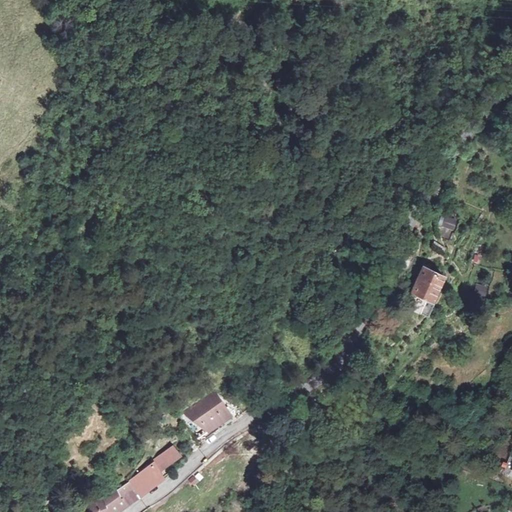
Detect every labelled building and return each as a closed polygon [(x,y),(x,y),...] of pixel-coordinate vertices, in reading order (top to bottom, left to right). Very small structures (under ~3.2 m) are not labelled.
[(440,213),(437,225),(453,228),(456,217),(440,213)] [(448,238),(451,229),(441,226),(438,235),(448,238)] [(433,292),(443,274),(423,264),(411,288),(428,296),(426,300),(433,303),(437,294),(433,292)] [(428,313),(430,303),(420,301),(418,311),(428,313)] [(195,437),(209,428),(206,423),(223,412),(208,390),(175,411),(195,437)] [(227,416),(223,412),(206,423),(209,428),(227,416)] [(168,442),(120,480),(130,494),(156,475),(158,474),(154,468),(175,451),(168,442)] [(80,504),(85,511),(103,511),(117,503),(130,494),(120,480),(116,483),(112,486),(111,485),(95,492),(97,495),(80,504)]
